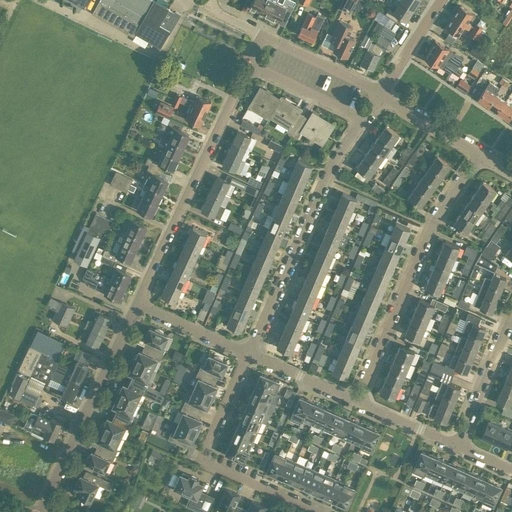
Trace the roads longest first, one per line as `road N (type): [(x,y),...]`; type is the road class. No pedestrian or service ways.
road 1 (residential): [(357,402),(432,222),(479,154)]
road 2 (residential): [(134,304),(246,61)]
road 3 (residential): [(248,354),(310,208),(361,118)]
road 4 (residential): [(316,511),(205,460),(248,354)]
road 5 (residential): [(39,511),(134,304)]
road 6 (residential): [(456,446),(511,311)]
road 7 (residential): [(378,94),(259,34)]
road 8 (residential): [(361,118),(246,61)]
road 9 (residential): [(248,354),(134,304)]
